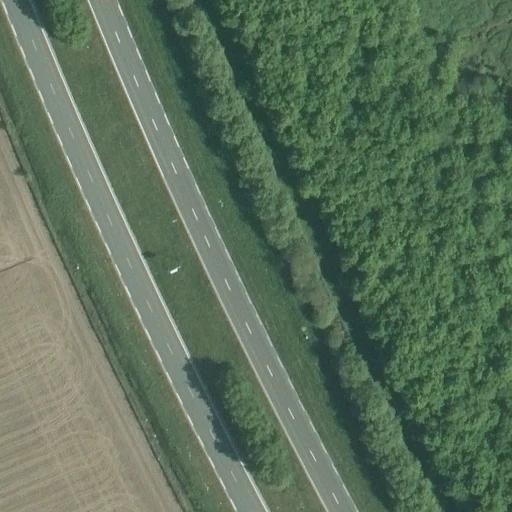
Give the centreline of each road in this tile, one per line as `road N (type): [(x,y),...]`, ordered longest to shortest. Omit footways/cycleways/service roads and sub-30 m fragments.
road 1 (primary): [(346,511),(175,171),(107,0)]
road 2 (primary): [(10,0),(85,184),(244,511)]
